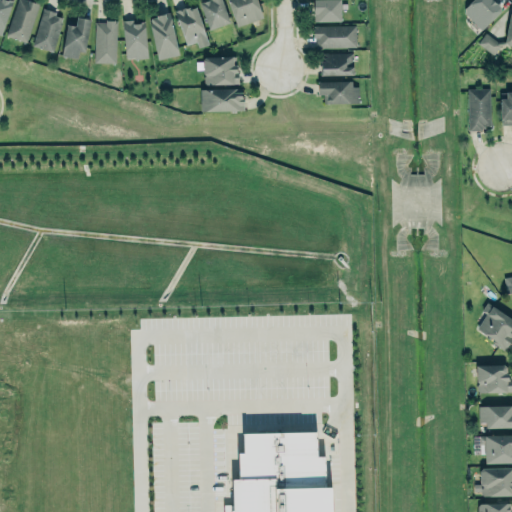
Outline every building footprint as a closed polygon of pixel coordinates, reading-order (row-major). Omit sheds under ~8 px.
[(0,0),(0,33),(1,34),(11,0),(0,0)] [(16,0),(30,0),(34,2),(38,3),(25,41),(5,35),(16,0)] [(203,0),(198,2),(209,29),(230,22),(221,0),(206,0),(203,1),(203,0)] [(225,0),(256,0),(263,17),(236,27),(225,0)] [(313,0),(313,21),(340,20),(340,0),(313,0)] [(470,0),(463,8),(463,13),(481,30),(500,11),(500,6),(493,0),(470,0)] [(185,6),(174,10),(186,44),(195,41),(197,47),(208,43),(195,6),(189,9),(189,6),(184,8),(185,6)] [(42,7),(56,11),(55,14),(62,16),(52,50),(32,44),(42,7)] [(508,9),(511,9),(511,42),(503,41),(508,9)] [(178,54),(169,12),(147,17),(157,59),(178,54)] [(65,21),(60,55),(77,58),(77,47),(85,48),(88,14),(75,13),(74,21),(65,21)] [(145,19),(149,57),(134,60),(124,61),(120,19),(134,17),(134,21),(138,20),(145,19)] [(94,20),(93,62),(115,63),(116,20),(94,20)] [(313,25),(313,26),(316,28),(312,28),(312,37),(315,37),(315,47),(355,46),(355,24),(313,25)] [(477,43),(492,54),(501,43),(485,32),(477,43)] [(353,74),(352,52),(319,52),(320,75),(353,74)] [(204,56),(235,55),(235,64),(237,64),(237,76),(238,76),(238,83),(206,84),(203,82),(202,59),(204,56)] [(317,80),(317,93),(322,93),(323,102),(358,101),(358,86),(351,85),(351,80),(317,80)] [(199,88),(199,110),(243,110),(243,88),(199,88)] [(467,129),(490,128),(489,88),(466,88),(467,129)] [(506,92),(511,91),(511,124),(501,124),(500,98),(506,98),(506,92)] [(511,275),(503,276),(505,293),(511,292),(511,275)] [(511,318),(486,301),(480,310),(485,313),(475,328),(493,340),(492,342),(503,350),(511,337),(511,335),(511,332),(511,329),(510,328),(511,325),(511,318)] [(475,391),(474,364),(504,363),(505,373),(507,373),(507,379),(510,379),(510,389),(475,391)] [(478,406),(486,406),(510,405),(511,405),(511,427),(485,428),(485,422),(478,422),(478,406)] [(243,453),(242,432),(315,431),(316,452),(325,452),(325,486),(332,486),(332,511),(230,511),(230,476),(237,475),(237,453),(243,453)] [(484,444),(478,444),(478,435),(511,434),(511,463),(484,464),(484,444)] [(482,496),(511,495),(511,467),(482,468),(480,471),(479,483),(479,484),(482,487),(480,489),(480,493),(482,496)] [(477,511),(477,506),(479,503),(509,503),(509,511),(477,511)]
